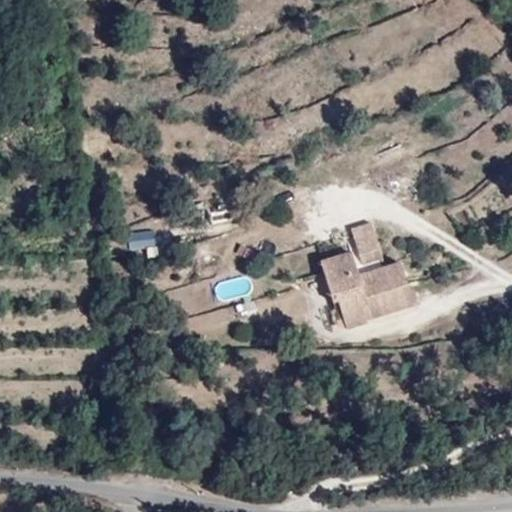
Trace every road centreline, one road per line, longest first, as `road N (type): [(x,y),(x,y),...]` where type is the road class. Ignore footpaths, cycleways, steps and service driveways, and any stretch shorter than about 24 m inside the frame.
road 1 (residential): [(285,511),(116,484),(0,478)]
road 2 (residential): [(511,501),(309,511)]
